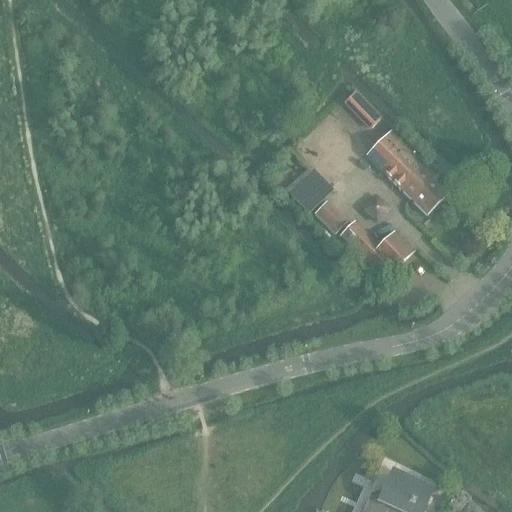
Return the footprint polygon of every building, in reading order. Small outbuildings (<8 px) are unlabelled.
[(356,93),(344,104),(369,130),(381,119),(356,93)] [(446,198),(429,182),(435,177),(395,137),(371,162),(410,201),(416,207),(410,214),(420,224),(427,218),(446,198)] [(293,190),(313,213),(336,193),(316,170),(293,190)] [(378,201),(365,213),(377,226),(390,214),(378,201)] [(327,204),(316,215),(336,234),(347,223),(327,204)] [(355,226),(341,240),(379,277),(383,273),(389,279),(413,255),(394,236),(380,251),(355,226)] [(370,496),(363,511),(422,511),(431,494),(428,493),(430,489),(418,483),(416,487),(391,476),(383,494),(380,493),(370,496)]
